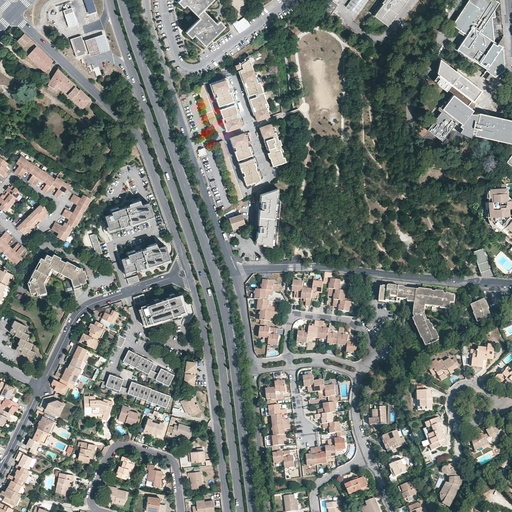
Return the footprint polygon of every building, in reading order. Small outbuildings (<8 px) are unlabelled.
[(92,0),(83,0),(89,14),(97,11),(92,0)] [(177,0),(176,1),(182,7),(185,4),(199,18),(185,32),(190,38),(193,35),(204,46),(224,26),(218,20),(215,23),(202,10),(211,0),(177,0)] [(324,0),(321,9),(336,20),(339,15),(334,11),(338,5),(332,0),(324,0)] [(365,0),(350,0),(346,7),(355,14),(365,0)] [(384,0),(375,12),(388,23),(405,0),(384,0)] [(502,71),(509,60),(507,42),(500,46),(494,42),(491,19),(494,18),(494,11),(499,3),(494,0),(468,0),(452,25),(457,29),(456,31),(465,37),(456,50),(486,69),(490,64),(502,71)] [(72,8),(63,11),(68,27),(77,24),(72,8)] [(245,16),(233,23),(239,33),(251,26),(245,16)] [(28,38),(24,33),(20,37),(17,41),(23,47),(29,53),(27,55),(45,72),(53,61),(28,38)] [(110,50),(105,34),(95,37),(85,40),(91,56),(100,53),(110,50)] [(81,36),(71,40),(76,57),(87,54),(81,36)] [(482,89),(455,68),(455,69),(438,56),(435,73),(440,76),(435,82),(447,91),(448,90),(452,85),(473,101),(482,89)] [(248,59),(245,61),(240,64),(241,69),(239,70),(243,82),(247,81),(249,85),(244,87),(247,96),(256,93),(257,96),(248,99),(251,108),(256,107),(257,111),(253,112),(256,121),(268,117),(267,113),(265,108),(267,108),(265,104),(264,98),(262,94),(261,91),(259,86),(258,82),(256,78),(255,78),(253,74),(250,64),(248,59)] [(62,74),(57,69),(47,84),(56,89),(58,86),(82,108),(90,99),(79,89),(78,90),(74,86),(75,85),(67,78),(62,74)] [(210,84),(213,93),(217,91),(219,95),(214,97),(217,105),(222,104),(227,102),(233,100),(230,92),(228,92),(227,88),(228,87),(225,79),(210,84)] [(203,84),(196,87),(213,136),(220,133),(203,84)] [(476,103),(473,101),(452,85),(448,90),(452,93),(473,109),(474,110),(476,103)] [(511,143),(511,141),(511,119),(479,112),(477,113),(475,113),(473,113),(471,113),(473,109),(452,93),(440,109),(443,111),(429,129),(444,141),(454,128),(460,131),(460,132),(471,137),(472,132),(475,133),(474,134),(511,143)] [(234,104),(229,106),(224,107),(218,109),(222,118),(226,117),(228,121),(223,122),(226,131),(242,126),(239,117),(237,117),(236,113),(237,113),(234,104)] [(272,133),(271,128),(269,124),(258,128),(261,137),(266,136),(267,140),(262,141),(266,150),(274,147),(275,150),(266,153),(268,159),(268,158),(281,153),(280,148),(279,145),(277,141),(276,137),(274,133),(272,133)] [(228,138),(232,147),(237,146),(238,150),(233,151),(236,160),(241,158),(246,157),(252,154),(249,146),(248,146),(246,142),(247,142),(244,133),(228,138)] [(222,141),(216,143),(235,201),(242,199),(222,141)] [(205,148),(198,150),(200,156),(207,154),(205,148)] [(284,162),(281,153),(268,158),(269,158),(271,162),(270,162),(271,167),(284,162)] [(18,175),(28,160),(21,156),(16,163),(19,165),(20,166),(19,167),(18,167),(15,171),(14,172),(18,175)] [(0,157),(0,168),(6,173),(8,170),(6,168),(5,168),(8,164),(0,157)] [(253,158),(247,160),(242,162),(237,163),(240,173),(245,171),(246,175),(242,176),(246,189),(260,179),(257,171),(256,171),(255,168),(256,167),(253,158)] [(26,171),(29,173),(34,165),(28,160),(18,175),(22,177),(25,172),(24,171),(25,170),(26,171)] [(34,165),(29,173),(32,175),(34,176),(33,177),(32,176),(28,181),(32,184),(41,169),(34,165)] [(40,180),(43,182),(48,174),(41,169),(32,184),(35,186),(39,181),(38,180),(39,179),(40,180)] [(42,191),(45,193),(47,191),(55,178),(48,174),(43,182),(46,184),(48,185),(47,186),(46,185),(42,191)] [(63,181),(56,177),(55,178),(47,191),(51,193),(54,188),(53,187),(54,186),(55,187),(58,189),(63,181)] [(70,186),(63,181),(58,189),(54,196),(57,198),(61,192),(60,191),(61,190),(62,191),(65,193),(67,190),(70,186)] [(497,185),(497,187),(497,189),(494,189),(489,189),(489,195),(489,202),(486,202),(487,217),(490,217),(490,223),(494,226),(501,232),(508,237),(511,240),(511,218),(511,219),(509,217),(509,216),(508,216),(507,216),(506,208),(509,208),(510,208),(510,207),(510,200),(506,201),(506,195),(505,193),(505,184),(497,185)] [(21,192),(16,187),(12,185),(9,189),(8,188),(8,187),(5,191),(16,199),(21,192)] [(277,189),(259,195),(259,202),(260,203),(260,210),(258,210),(257,225),(258,225),(258,232),(256,232),(255,244),(273,245),(273,220),(277,189)] [(2,198),(10,205),(16,199),(5,191),(2,194),(3,195),(4,196),(2,198)] [(90,199),(83,194),(81,198),(80,200),(79,199),(79,197),(74,194),(72,198),(86,206),(90,199)] [(0,208),(5,212),(10,205),(2,198),(0,197),(0,208)] [(86,206),(72,198),(70,201),(76,204),(76,203),(78,204),(77,205),(75,209),(82,213),(86,206)] [(145,202),(141,204),(145,219),(146,220),(150,219),(154,217),(151,207),(150,208),(148,201),(145,202)] [(111,213),(104,215),(107,226),(109,229),(115,227),(120,226),(120,227),(130,223),(138,221),(145,219),(141,204),(140,202),(133,204),(125,207),(126,208),(123,209),(122,208),(121,208),(118,209),(111,211),(111,213)] [(49,211),(41,204),(35,210),(44,219),(47,216),(46,215),(45,215),(49,211)] [(82,213),(75,209),(73,213),(72,214),(70,214),(71,212),(65,209),(65,210),(63,212),(78,220),(82,213)] [(44,219),(35,210),(29,216),(36,223),(39,220),(40,220),(40,221),(41,221),(44,219)] [(78,220),(63,212),(62,215),(68,218),(68,217),(70,218),(69,219),(66,223),(72,227),(74,228),(78,220)] [(237,226),(244,223),(241,214),(229,218),(233,229),(238,228),(237,226)] [(36,223),(29,216),(23,222),(32,231),(35,228),(34,227),(33,226),(36,223)] [(32,231),(23,222),(16,228),(24,235),(27,232),(28,233),(29,234),(32,231)] [(72,227),(66,223),(64,222),(62,226),(61,227),(60,227),(61,225),(55,222),(53,225),(68,234),(72,227)] [(68,234),(53,225),(51,229),(57,232),(58,231),(59,232),(59,233),(56,237),(64,241),(68,234)] [(0,238),(0,237),(0,244),(9,234),(6,232),(1,237),(2,238),(2,239),(0,238)] [(96,233),(90,235),(96,255),(102,253),(96,233)] [(9,234),(0,244),(0,248),(4,252),(9,246),(7,244),(5,242),(6,241),(8,243),(12,238),(9,234)] [(12,248),(9,246),(4,252),(10,258),(21,246),(18,243),(13,247),(14,249),(14,250),(12,248)] [(164,244),(157,247),(161,262),(162,263),(170,260),(167,250),(166,250),(164,244)] [(128,256),(120,258),(124,269),(125,272),(131,270),(136,269),(136,270),(147,266),(154,264),(161,262),(157,247),(156,245),(149,247),(142,250),(141,250),(142,251),(139,252),(138,251),(137,251),(135,252),(127,254),(128,256)] [(21,246),(10,258),(16,264),(22,257),(19,255),(18,254),(19,253),(20,254),(25,249),(21,246)] [(490,270),(483,249),(474,252),(480,273),(490,270)] [(50,259),(51,256),(46,254),(44,259),(40,257),(38,261),(40,262),(37,269),(35,268),(32,273),(34,274),(34,273),(35,274),(35,275),(36,276),(35,278),(32,277),(31,279),(29,280),(30,283),(28,284),(30,292),(31,292),(32,295),(39,293),(46,290),(44,284),(47,279),(44,278),(46,275),(48,276),(49,274),(47,273),(48,270),(50,271),(53,267),(55,265),(61,268),(68,271),(67,274),(71,276),(74,285),(81,282),(87,281),(86,277),(88,277),(85,269),(83,269),(82,266),(79,267),(75,265),(74,266),(74,265),(73,267),(72,266),(73,264),(66,260),(65,262),(62,260),(59,259),(60,257),(55,255),(54,258),(53,258),(52,260),(50,259)] [(0,292),(0,291),(2,292),(9,277),(7,276),(9,273),(6,271),(6,272),(2,270),(0,269),(0,292)] [(137,275),(127,278),(129,284),(139,281),(137,275)] [(331,284),(330,286),(334,287),(337,287),(340,288),(341,282),(342,279),(332,278),(332,282),(331,281),(331,284)] [(272,290),(278,291),(278,286),(276,285),(272,285),(272,283),(273,280),(262,279),(261,289),(272,290)] [(302,285),(303,281),(293,280),(292,290),(295,290),(297,290),(297,293),(296,296),(301,297),(302,287),(302,285)] [(319,291),(323,292),(324,283),(324,282),(319,281),(314,280),(313,288),(312,296),(317,297),(317,293),(317,291),(319,291)] [(450,308),(454,309),(455,295),(451,294),(450,293),(447,292),(446,294),(444,294),(445,292),(443,290),(436,289),(435,292),(432,292),(432,289),(417,287),(416,289),(416,294),(409,293),(409,288),(409,286),(399,285),(398,287),(396,287),(397,285),(389,284),(388,285),(381,284),(379,299),(387,300),(387,298),(390,298),(390,300),(394,300),(394,298),(397,298),(398,297),(400,298),(404,298),(405,295),(408,296),(408,297),(411,297),(410,301),(415,302),(417,302),(417,305),(415,305),(414,306),(422,306),(422,303),(426,303),(425,305),(429,306),(433,306),(433,303),(435,304),(438,304),(438,307),(440,307),(440,305),(443,305),(443,307),(443,308),(447,308),(447,306),(450,306),(450,308)] [(306,304),(311,305),(312,296),(313,288),(308,288),(302,287),(301,297),(304,297),(306,298),(306,300),(306,304)] [(340,288),(337,287),(337,292),(336,292),(336,294),(335,297),(346,299),(347,288),(342,288),(340,288)] [(272,294),(272,290),(261,289),(255,288),(254,298),(256,298),(258,299),(266,300),(266,296),(266,294),(268,294),(272,294)] [(144,294),(133,297),(135,304),(146,300),(144,294)] [(180,313),(181,312),(186,311),(180,294),(174,296),(180,313)] [(146,304),(147,305),(145,306),(142,307),(139,308),(141,314),(144,324),(152,321),(152,322),(156,321),(180,313),(174,296),(174,295),(169,296),(158,300),(150,303),(146,304)] [(335,297),(335,304),(341,305),(340,308),(351,309),(352,299),(346,299),(335,297)] [(489,313),(490,313),(491,312),(489,308),(489,306),(486,299),(486,300),(484,300),(484,298),(473,303),(474,305),(472,306),(474,310),(476,309),(476,311),(477,313),(475,314),(477,318),(479,317),(480,320),(490,315),(489,313)] [(269,303),(269,300),(266,300),(258,299),(257,304),(257,309),(261,310),(274,311),(275,306),(271,306),(269,306),(269,303)] [(425,311),(425,305),(426,303),(422,303),(422,306),(414,306),(414,309),(421,310),(421,312),(424,312),(425,311)] [(112,323),(117,312),(115,311),(113,310),(112,308),(107,309),(106,312),(105,314),(103,314),(102,313),(100,317),(112,323)] [(427,320),(424,312),(421,312),(421,310),(414,309),(414,313),(415,317),(416,321),(418,324),(416,325),(417,329),(419,328),(420,331),(418,331),(420,335),(422,334),(423,337),(422,338),(423,342),(426,341),(426,344),(436,340),(435,338),(437,337),(438,337),(436,330),(434,330),(433,328),(432,324),(430,324),(429,320),(427,320)] [(261,310),(260,320),(261,321),(268,321),(271,322),(271,318),(272,315),(274,316),(278,316),(278,312),(274,311),(261,310)] [(120,313),(117,312),(112,323),(115,324),(120,313)] [(180,313),(156,321),(157,323),(170,319),(181,315),(180,313)] [(314,336),(319,336),(321,320),(317,319),(316,319),(315,323),(315,325),(313,325),(310,325),(308,335),(314,336)] [(372,328),(376,322),(372,319),(367,325),(372,328)] [(11,326),(12,326),(14,327),(13,328),(11,328),(11,327),(9,331),(12,333),(14,332),(14,331),(16,331),(15,333),(14,335),(19,337),(17,343),(18,344),(18,345),(17,345),(15,349),(18,350),(20,349),(20,348),(22,349),(21,350),(20,352),(30,357),(32,356),(34,352),(34,351),(32,350),(28,349),(31,344),(31,343),(30,342),(26,340),(28,335),(29,334),(27,333),(23,332),(26,326),(14,320),(11,326)] [(319,336),(330,338),(331,327),(328,327),(325,326),(326,324),(326,320),(325,320),(321,320),(319,336)] [(105,325),(96,321),(95,324),(93,323),(91,327),(89,331),(91,332),(100,336),(102,337),(106,329),(103,328),(105,325)] [(298,340),(308,341),(308,337),(308,335),(310,325),(305,324),(305,327),(304,330),(302,329),(299,329),(298,340)] [(330,338),(329,342),(339,343),(341,332),(338,332),(335,331),(336,329),(336,325),(331,325),(331,327),(330,338)] [(264,336),(269,337),(269,334),(270,331),(270,327),(268,326),(265,326),(265,327),(261,326),(259,336),(264,336)] [(341,332),(339,343),(344,343),(350,344),(351,333),(348,333),(346,333),(346,330),(346,327),(341,326),(341,332)] [(100,336),(91,332),(89,335),(86,333),(83,335),(81,335),(82,336),(83,339),(84,339),(86,341),(84,342),(85,344),(93,348),(98,347),(100,341),(98,340),(100,336)] [(269,339),(268,343),(278,344),(279,334),(277,334),(274,333),(274,334),(269,334),(269,337),(269,339)] [(355,334),(351,333),(350,344),(349,346),(349,350),(359,351),(360,341),(357,340),(355,340),(355,337),(355,334)] [(125,338),(119,335),(118,338),(116,341),(115,344),(120,347),(125,338)] [(486,356),(493,356),(494,344),(486,343),(486,344),(483,343),(483,346),(476,346),(475,349),(477,349),(477,353),(475,353),(473,352),(472,354),(472,361),(475,361),(475,363),(483,364),(484,359),(484,357),(486,358),(486,356)] [(88,349),(78,345),(77,348),(79,349),(77,352),(75,352),(73,356),(74,357),(82,361),(86,353),(88,349)] [(154,362),(128,349),(123,360),(148,373),(147,376),(155,379),(168,385),(174,374),(161,368),(158,373),(150,369),(154,362)] [(79,368),(83,361),(82,361),(74,357),(73,356),(71,360),(70,362),(70,363),(69,363),(67,368),(68,368),(73,370),(79,373),(80,373),(82,369),(79,368)] [(456,367),(455,365),(451,359),(449,357),(443,361),(442,359),(437,361),(433,364),(432,362),(426,365),(431,373),(434,371),(435,372),(436,371),(436,372),(438,375),(444,372),(447,370),(449,372),(453,369),(456,367)] [(194,372),(195,371),(196,364),(196,362),(188,361),(187,362),(184,381),(185,383),(192,384),(194,383),(195,376),(193,375),(194,372)] [(79,373),(73,370),(68,368),(63,379),(74,385),(79,373)] [(511,369),(509,372),(506,369),(501,373),(497,374),(495,376),(500,380),(503,380),(506,382),(504,386),(506,387),(511,382),(511,381),(511,380),(511,369)] [(80,373),(79,373),(74,385),(77,386),(82,375),(80,373)] [(121,386),(123,379),(110,374),(107,382),(103,381),(101,387),(104,389),(105,386),(119,390),(118,393),(126,395),(127,393),(147,400),(166,407),(170,395),(151,388),(132,381),(129,389),(121,386)] [(314,383),(314,380),(313,374),(303,375),(304,385),(307,385),(310,385),(310,384),(314,383)] [(63,379),(61,378),(59,382),(53,379),(52,381),(51,383),(52,383),(56,385),(54,389),(66,395),(70,387),(72,389),(74,385),(63,379)] [(285,379),(275,381),(276,387),(276,390),(280,390),(283,390),(286,390),(285,379)] [(321,389),(326,389),(325,385),(325,383),(324,379),(314,380),(314,383),(315,386),(315,391),(318,390),(321,390),(321,389)] [(0,389),(1,390),(0,393),(0,394),(11,400),(13,396),(14,394),(14,393),(13,393),(14,392),(15,392),(15,391),(16,390),(16,389),(15,388),(14,387),(13,387),(13,386),(11,386),(3,382),(2,382),(1,382),(0,383),(0,382),(0,389)] [(326,392),(326,396),(329,396),(329,395),(331,394),(336,394),(335,384),(331,384),(325,385),(326,389),(326,392)] [(430,393),(430,388),(422,389),(422,384),(416,384),(416,389),(417,398),(419,398),(419,406),(426,405),(426,408),(431,408),(431,401),(432,401),(432,393),(430,393)] [(276,390),(276,387),(266,388),(267,397),(271,397),(271,398),(274,398),(277,397),(276,393),(276,390)] [(19,404),(11,400),(0,394),(0,408),(2,409),(3,406),(6,406),(10,407),(7,412),(10,413),(12,414),(14,410),(15,407),(18,408),(19,404)] [(96,413),(95,409),(95,406),(98,406),(100,407),(100,409),(99,412),(104,414),(102,418),(105,419),(107,420),(113,401),(103,398),(102,401),(99,400),(95,400),(95,396),(84,396),(85,413),(96,413)] [(197,409),(195,404),(191,396),(180,401),(186,414),(189,413),(189,414),(190,416),(201,411),(199,408),(197,409)] [(419,406),(419,398),(417,398),(417,408),(426,408),(426,405),(419,406)] [(65,404),(57,400),(56,404),(52,405),(48,403),(47,406),(45,409),(59,416),(65,404)] [(319,413),(333,411),(336,411),(335,406),(335,401),(330,402),(324,402),(324,405),(325,407),(322,408),(319,408),(319,413)] [(270,410),(270,414),(272,414),(283,413),(287,412),(287,408),(283,408),(281,409),(280,406),(280,403),(275,404),(269,404),(270,410)] [(123,405),(119,417),(126,420),(125,422),(128,423),(135,425),(138,413),(129,410),(130,407),(123,405)] [(375,418),(373,418),(370,418),(370,424),(386,423),(386,407),(380,407),(380,409),(375,409),(375,416),(376,416),(377,418),(375,418)] [(9,417),(10,413),(7,412),(2,409),(0,408),(0,422),(3,424),(6,420),(7,417),(9,417)] [(173,408),(171,415),(180,417),(181,410),(173,408)] [(323,420),(323,422),(334,421),(333,411),(319,413),(315,413),(316,418),(320,417),(322,417),(323,420)] [(273,420),(273,424),(290,422),(290,418),(286,418),(283,418),(283,416),(283,413),(272,414),(273,420)] [(38,424),(37,427),(48,433),(54,421),(42,416),(40,420),(41,421),(40,424),(38,424)] [(447,445),(443,433),(441,433),(438,423),(439,423),(441,422),(438,417),(425,422),(427,428),(432,426),(434,432),(428,434),(432,444),(430,445),(432,449),(441,446),(441,447),(447,445)] [(152,419),(148,418),(146,424),(145,424),(142,433),(146,434),(147,432),(152,433),(156,435),(156,437),(160,438),(162,429),(164,423),(160,422),(159,424),(151,421),(152,419)] [(330,429),(330,432),(337,431),(341,431),(340,425),(340,420),(334,421),(323,422),(324,427),(327,427),(329,427),(330,429)] [(290,422),(273,424),(274,434),(285,433),(285,429),(285,427),(287,427),(291,427),(290,422)] [(175,425),(174,426),(172,433),(171,435),(173,436),(175,436),(176,434),(188,438),(190,438),(193,427),(179,423),(178,426),(175,425)] [(497,440),(499,436),(500,431),(497,430),(494,426),(486,430),(488,433),(484,435),(483,433),(472,437),(476,451),(483,447),(481,445),(487,442),(488,444),(489,444),(492,445),(493,443),(501,445),(502,441),(497,440)] [(48,433),(37,427),(33,434),(31,438),(39,442),(43,444),(48,433)] [(392,446),(393,449),(406,443),(403,437),(400,438),(397,430),(383,435),(385,439),(387,444),(388,443),(390,447),(392,446)] [(273,439),(274,445),(279,444),(284,444),(284,440),(284,438),(287,438),(290,438),(290,433),(285,433),(274,434),(273,435),(273,439)] [(39,442),(31,438),(29,437),(27,442),(25,445),(31,448),(29,451),(36,455),(38,451),(35,449),(39,442)] [(338,437),(334,438),(335,442),(335,445),(335,448),(342,447),(346,447),(345,437),(340,438),(340,437),(338,437)] [(91,450),(94,450),(95,448),(95,445),(81,442),(78,459),(82,460),(82,461),(88,462),(89,458),(90,458),(91,450)] [(328,445),(325,445),(326,452),(327,456),(332,455),(336,455),(336,450),(335,448),(335,445),(331,445),(328,445)] [(307,464),(317,463),(315,446),(311,447),(310,447),(311,450),(311,453),(309,454),(306,454),(307,464)] [(315,446),(317,463),(322,463),(327,462),(327,458),(327,456),(326,452),(322,452),(320,452),(320,450),(320,446),(319,446),(315,446)] [(203,450),(190,451),(191,456),(191,462),(204,461),(203,450)] [(283,454),(283,450),(280,451),(277,451),(277,452),(273,452),(274,462),(284,461),(283,457),(283,454)] [(20,461),(18,465),(27,469),(33,458),(33,457),(20,451),(18,456),(16,460),(20,461)] [(120,460),(121,460),(123,461),(121,466),(119,466),(119,465),(116,476),(125,479),(128,471),(132,473),(134,464),(134,463),(128,462),(130,458),(122,455),(120,460)] [(284,461),(284,467),(295,466),(294,455),(290,456),(288,456),(288,457),(283,457),(284,461)] [(403,465),(401,460),(390,464),(391,468),(393,468),(394,471),(389,477),(392,483),(397,481),(395,476),(407,471),(405,464),(403,465)] [(16,468),(17,469),(20,470),(18,473),(16,472),(15,472),(12,475),(19,479),(26,482),(29,475),(29,474),(28,474),(30,470),(27,469),(18,465),(17,464),(16,468)] [(160,477),(161,471),(154,469),(155,465),(148,464),(147,468),(149,468),(147,480),(153,481),(152,486),(160,487),(162,477),(160,477)] [(460,477),(462,477),(455,465),(449,468),(449,469),(446,469),(443,473),(444,475),(445,477),(448,478),(450,477),(451,479),(451,480),(449,483),(448,483),(445,482),(440,494),(440,497),(443,503),(449,507),(461,485),(460,485),(461,481),(461,480),(460,477)] [(200,471),(188,473),(189,477),(190,476),(191,481),(192,489),(202,488),(200,471)] [(63,478),(58,477),(56,489),(61,490),(61,491),(67,492),(69,483),(69,481),(69,479),(73,480),(73,475),(64,473),(63,478)] [(12,475),(10,474),(8,478),(10,479),(11,480),(9,483),(7,487),(19,493),(22,485),(17,483),(19,479),(12,475)] [(367,486),(363,477),(360,478),(352,481),(351,479),(346,482),(350,493),(356,491),(357,493),(370,488),(369,485),(367,486)] [(415,494),(409,481),(400,485),(403,493),(402,493),(404,499),(407,498),(412,496),(415,494)] [(71,484),(69,483),(67,492),(61,491),(61,490),(56,489),(55,493),(69,495),(71,484)] [(125,497),(126,491),(117,489),(118,487),(107,485),(107,490),(109,490),(107,498),(110,499),(112,499),(115,500),(115,501),(124,503),(125,497)] [(19,493),(7,487),(5,492),(4,491),(3,494),(4,495),(2,500),(15,505),(17,501),(21,503),(24,496),(19,493)] [(296,510),(295,498),(294,494),(284,495),(286,511),(296,510)] [(147,496),(146,508),(154,510),(154,511),(162,511),(164,511),(165,508),(166,504),(159,504),(160,498),(147,496)] [(379,511),(380,511),(374,497),(365,501),(366,504),(367,506),(366,506),(365,507),(361,508),(362,511),(379,511)] [(197,511),(197,510),(205,510),(205,511),(204,511),(214,511),(213,500),(204,501),(204,500),(195,501),(196,506),(192,506),(192,511),(197,511)] [(11,511),(13,509),(0,502),(0,511),(11,511)] [(342,511),(343,511),(342,511),(341,506),(339,506),(339,502),(329,503),(329,508),(328,508),(328,511),(342,511)] [(418,503),(409,507),(410,511),(423,511),(423,510),(424,509),(422,503),(420,503),(418,503)]
